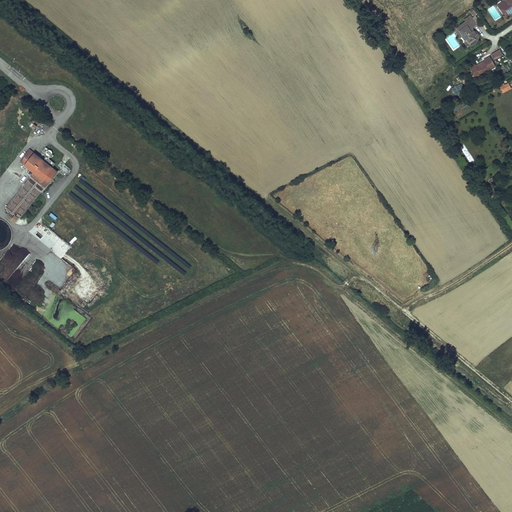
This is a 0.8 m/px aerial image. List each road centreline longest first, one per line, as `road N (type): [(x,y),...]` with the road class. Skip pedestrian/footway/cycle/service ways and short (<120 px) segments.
road 1 (track): [(511,398),(402,308)]
road 2 (track): [(402,308),(511,243)]
